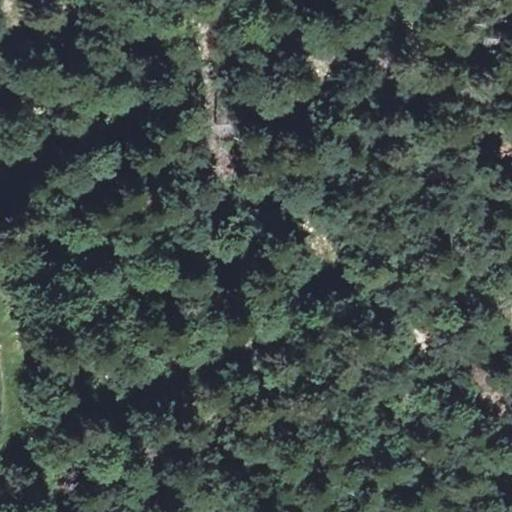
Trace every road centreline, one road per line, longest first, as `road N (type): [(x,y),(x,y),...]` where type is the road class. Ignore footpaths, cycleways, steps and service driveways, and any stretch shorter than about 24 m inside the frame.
road 1 (track): [(0,481),(13,444),(0,339)]
road 2 (track): [(0,118),(23,0)]
